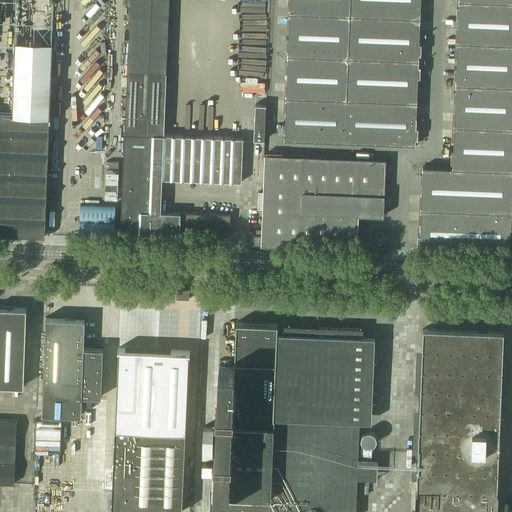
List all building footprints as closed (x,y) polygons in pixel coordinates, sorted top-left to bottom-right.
[(285,139),(415,144),(416,138),(418,138),(418,127),(416,127),(418,77),(420,77),(421,66),(418,66),(419,54),(421,54),(422,43),(419,43),(421,0),(290,0),(289,38),(286,38),(286,49),(288,49),(288,61),(286,60),(285,72),(287,72),(285,122),(283,122),(283,133),(285,133),(285,139)] [(419,251),(510,255),(511,196),(511,0),(459,0),(459,6),(457,6),(456,17),(458,17),(456,67),(454,67),(454,78),(456,78),(456,90),(453,90),(453,101),(455,101),(453,151),(451,151),(451,162),(453,162),(452,168),(422,167),(422,172),(420,172),(420,183),(422,183),(420,234),(418,234),(417,245),(419,246),(419,251)] [(120,232),(229,236),(230,214),(161,211),(162,179),(242,182),(243,138),(162,134),(164,71),(127,70),(124,133),(123,172),(120,232)] [(254,139),(265,140),(266,105),(255,104),(254,139)] [(0,113),(0,233),(45,236),(45,226),(47,226),(47,220),(45,220),(49,116),(0,113)] [(261,245),(357,249),(359,214),(384,215),(386,159),(264,154),(261,245)] [(80,204),(79,235),(114,236),(115,205),(80,204)] [(248,245),(261,245),(261,235),(253,235),(253,232),(249,232),(248,245)] [(177,299),(189,300),(189,290),(177,289),(177,299)] [(324,307),(342,307),(342,296),(324,295),(324,307)] [(0,385),(23,386),(26,308),(14,307),(14,305),(0,304),(0,385)] [(42,413),(81,415),(82,396),(101,397),(103,348),(84,347),(85,318),(46,317),(42,413)] [(203,427),(202,459),(212,459),(212,458),(215,458),(215,462),(214,472),(214,492),(210,492),(209,511),(355,511),(359,420),(371,421),(375,336),(363,335),(363,327),(236,322),(234,361),(234,366),(219,365),(216,431),(213,431),(213,427),(203,427)] [(412,511),(496,511),(503,332),(423,329),(417,493),(415,493),(415,509),(412,509),(412,511)] [(118,349),(111,509),(182,511),(189,352),(189,351),(117,348),(117,349),(118,349)] [(0,482),(14,483),(16,420),(0,419),(0,482)] [(367,446),(369,446),(370,445),(371,445),(372,444),(374,443),(375,442),(376,440),(376,438),(376,436),(376,435),(375,433),(374,432),(373,430),(371,429),(369,429),(367,428),(365,429),(364,429),(363,430),(362,430),(361,431),(360,433),(359,436),(359,438),(359,440),(360,442),(361,443),(363,445),(365,446),(367,446)] [(361,447),(360,457),(371,457),(372,447),(361,447)] [(202,462),(201,472),(214,472),(215,462),(202,462)]
